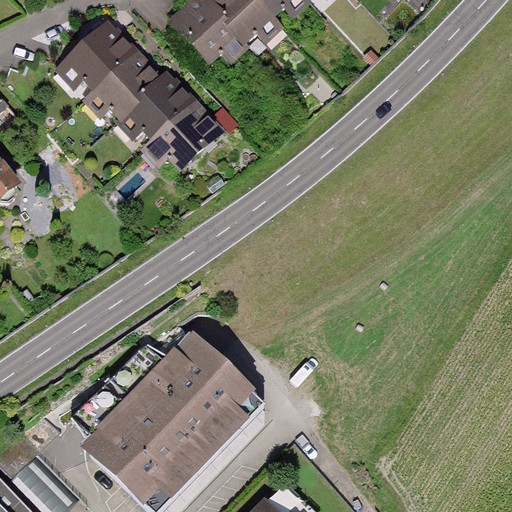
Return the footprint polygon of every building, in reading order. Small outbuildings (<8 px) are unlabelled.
[(252,48),(248,43),(210,0),(196,0),(196,1),(195,0),(192,0),(169,21),(210,67),(222,56),(232,67),(252,48)] [(287,28),(276,15),(262,0),(210,0),(248,43),(257,35),(267,46),(287,28)] [(262,0),(276,15),(284,8),(293,20),(314,3),(311,0),(262,0)] [(110,22),(56,71),(76,93),(85,84),(92,92),(83,101),(102,122),(111,113),(117,120),(113,124),(133,145),(142,137),(147,143),(139,151),(159,173),(169,164),(180,176),(227,133),(169,70),(161,77),(110,22)] [(0,115),(11,107),(0,94),(0,115)] [(0,200),(1,202),(9,202),(15,197),(17,189),(15,187),(22,182),(0,153),(0,200)] [(80,447),(150,511),(160,511),(262,402),(249,390),(253,386),(193,332),(178,348),(176,347),(167,356),(146,337),(71,419),(90,436),(80,447)] [(42,415),(0,454),(0,468),(11,480),(37,456),(60,433),(42,415)] [(65,511),(79,499),(37,456),(11,480),(42,511),(65,511)] [(264,500),(251,511),(315,511),(288,484),(268,504),(264,500)] [(25,511),(0,485),(0,511),(25,511)]
